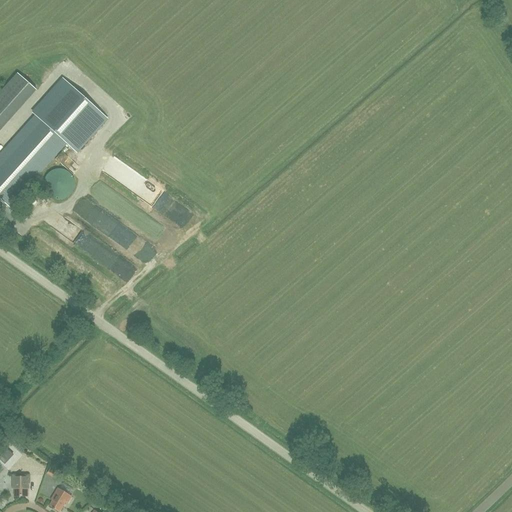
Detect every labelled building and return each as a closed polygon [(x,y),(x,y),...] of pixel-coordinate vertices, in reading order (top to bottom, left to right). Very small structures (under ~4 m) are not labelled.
[(19,74),(0,95),(0,135),(39,91),(19,74)] [(36,115),(19,134),(0,155),(0,198),(10,207),(67,143),(77,152),(107,118),(63,79),(33,113),(36,115)] [(75,186),(75,184),(75,183),(75,182),(74,180),(74,179),(73,178),(73,176),(72,175),(71,174),(70,173),(69,172),(68,171),(67,171),(66,170),(64,170),(63,169),(62,169),(60,169),(59,169),(58,169),(56,169),(55,169),(54,170),(52,170),(51,171),(50,171),(49,172),(48,173),(47,174),(46,175),(45,176),(45,178),(44,179),(44,180),(43,182),(43,183),(43,184),(43,186),(43,187),(44,188),(44,190),(45,191),(45,192),(46,193),(47,195),(48,196),(49,197),(50,197),(51,198),(52,199),(54,199),(55,200),(56,200),(58,200),(59,200),(60,200),(62,200),(63,200),(64,199),(66,199),(67,198),(68,197),(69,197),(70,196),(71,195),(72,193),(73,192),(73,191),(74,190),(74,188),(75,187),(75,186)] [(15,464),(20,471),(27,465),(22,459),(15,464)] [(50,498),(58,476),(48,472),(41,494),(50,498)] [(14,496),(26,496),(26,483),(28,483),(28,475),(12,475),(12,488),(14,488),(14,496)] [(48,507),(56,511),(59,511),(65,502),(67,503),(71,497),(57,488),(50,500),(52,501),(48,507)]
